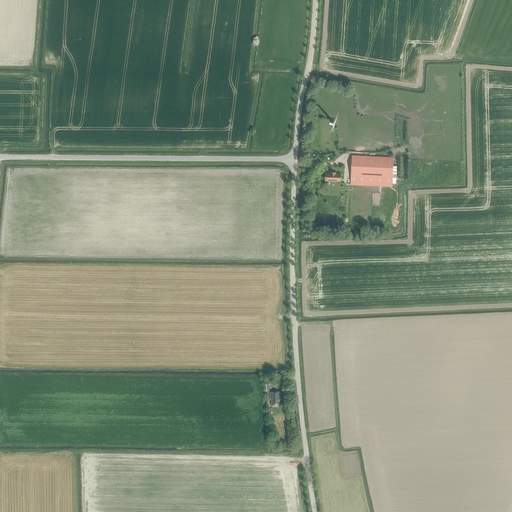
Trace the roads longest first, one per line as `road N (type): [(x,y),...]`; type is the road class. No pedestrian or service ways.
road 1 (tertiary): [(314,511),(294,329),(294,160)]
road 2 (unclassified): [(294,160),(0,157)]
road 3 (tertiary): [(294,160),(315,0)]
